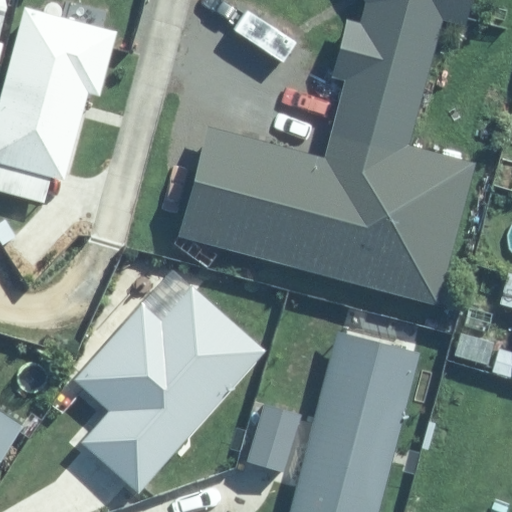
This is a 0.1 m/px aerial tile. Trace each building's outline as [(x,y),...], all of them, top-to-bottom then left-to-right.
[(361,0),(366,8),(362,24),(341,18),(326,71),(347,77),(322,165),(207,132),(177,236),(430,307),(470,166),(402,147),(437,24),(465,32),(473,0),(361,0)] [(120,31),(23,8),(0,103),(0,189),(60,204),(86,98),(103,102),(120,31)] [(499,305),(511,308),(511,270),(509,269),(499,305)] [(127,497),(256,349),(188,292),(155,330),(131,309),(68,380),(96,405),(58,448),(127,497)] [(385,511),(421,352),(331,333),(291,511),(385,511)] [(0,455),(17,428),(0,417),(0,455)]
